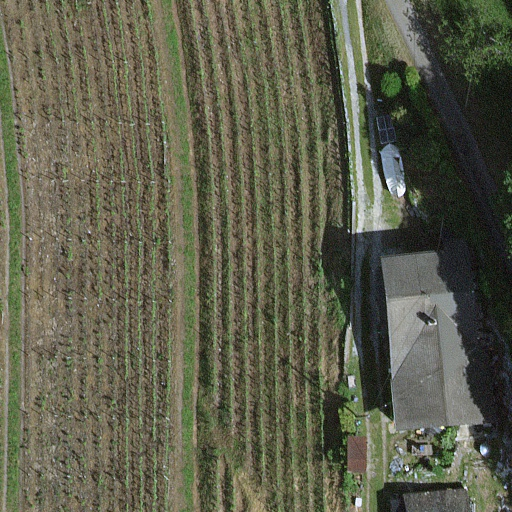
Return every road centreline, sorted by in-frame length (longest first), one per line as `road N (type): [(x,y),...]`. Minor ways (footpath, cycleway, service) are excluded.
road 1 (unclassified): [(511,256),(394,0)]
road 2 (track): [(376,242),(348,0)]
